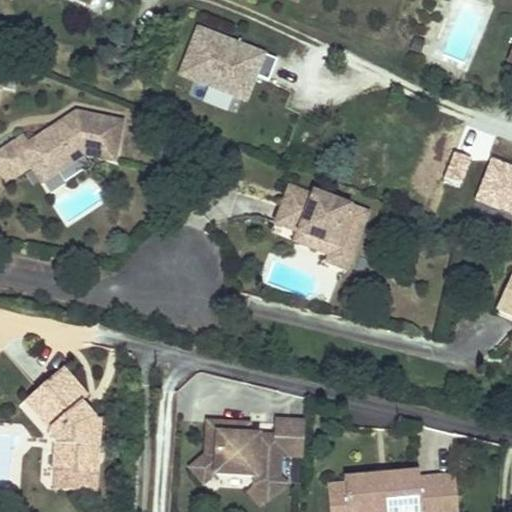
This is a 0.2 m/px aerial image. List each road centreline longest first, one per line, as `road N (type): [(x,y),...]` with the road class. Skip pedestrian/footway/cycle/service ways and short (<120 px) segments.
road 1 (residential): [(192,360),(511,434)]
road 2 (residential): [(0,272),(108,294),(176,280)]
